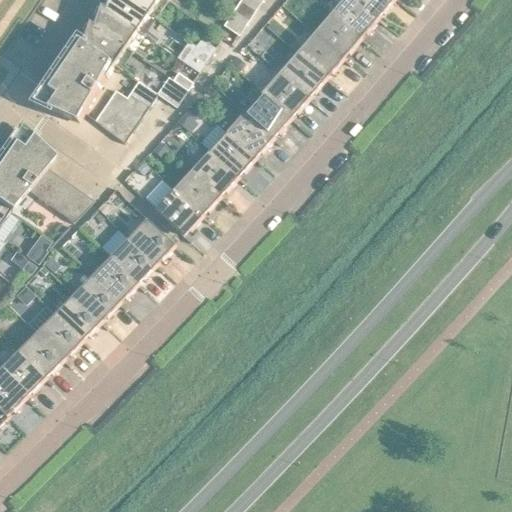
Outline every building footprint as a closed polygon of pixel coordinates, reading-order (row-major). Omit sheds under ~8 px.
[(98,8),(95,18),(131,42),(143,25),(106,0),(102,12),(98,10),(99,9),(98,8)] [(106,0),(143,25),(154,8),(142,0),(106,0)] [(142,0),(154,8),(159,0),(142,0)] [(240,0),(239,4),(252,13),(258,3),(253,0),(240,0)] [(367,0),(342,0),(336,7),(366,33),(384,13),(367,0)] [(367,0),(384,13),(388,8),(394,0),(367,0)] [(239,4),(233,11),(247,20),(252,13),(239,4)] [(336,7),(319,27),(349,53),(366,33),(336,7)] [(247,20),(233,11),(228,19),(242,28),(247,20)] [(274,16),(271,19),(279,26),(282,22),(274,16)] [(86,25),(83,34),(120,59),(131,42),(95,18),(91,29),(87,26),(86,25)] [(319,27),(302,47),(332,73),(349,53),(319,27)] [(206,32),(201,39),(214,49),(220,41),(206,32)] [(120,59),(83,34),(74,61),(68,57),(52,81),(90,107),(110,71),(111,71),(120,59)] [(214,49),(201,39),(196,47),(209,56),(214,49)] [(302,47),(284,67),(315,93),(319,88),(332,73),(302,47)] [(242,50),(236,57),(244,65),(251,57),(242,50)] [(178,74),(191,83),(196,75),(183,66),(178,74)] [(284,67),(267,86),(297,113),(302,108),(315,93),(284,67)] [(267,86),(249,106),(279,133),(284,128),(297,113),(267,86)] [(188,108),(182,115),(195,127),(203,117),(199,114),(207,105),(198,97),(189,107),(188,108)] [(249,106),(232,126),(262,153),(279,133),(249,106)] [(22,119),(0,150),(0,196),(14,206),(32,185),(77,217),(98,195),(51,162),(58,154),(22,119)] [(232,126),(214,145),(244,172),(262,153),(232,126)] [(164,135),(157,143),(165,150),(172,143),(164,135)] [(214,145),(196,164),(226,192),(244,172),(214,145)] [(147,155),(141,162),(147,168),(154,161),(147,155)] [(196,164),(178,184),(208,211),(213,206),(226,192),(196,164)] [(208,211),(178,184),(160,204),(189,231),(208,211)] [(0,224),(13,206),(14,206),(0,196),(0,224)] [(151,212),(133,232),(162,260),(181,240),(151,212)] [(133,232),(114,251),(144,279),(148,274),(162,260),(133,232)] [(39,236),(30,249),(43,258),(52,245),(39,236)] [(114,251),(96,270),(125,298),(144,279),(114,251)] [(56,252),(50,259),(58,266),(65,260),(56,252)] [(32,254),(27,263),(35,268),(41,260),(32,254)] [(96,270),(78,289),(107,317),(125,298),(96,270)] [(30,280),(21,289),(30,299),(40,289),(30,280)] [(78,289),(60,307),(88,336),(93,331),(107,317),(78,289)] [(60,307),(41,326),(70,355),(87,337),(88,336),(60,307)] [(41,326),(22,345),(51,373),(70,355),(41,326)] [(22,345),(4,363),(32,392),(51,373),(22,345)] [(4,363),(0,367),(0,423),(32,392),(4,363)]
